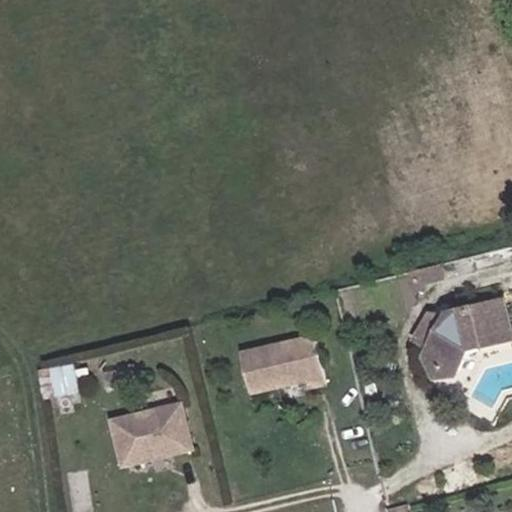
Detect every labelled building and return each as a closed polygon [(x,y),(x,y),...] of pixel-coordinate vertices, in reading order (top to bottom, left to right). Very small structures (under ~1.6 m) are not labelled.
[(446,264),(416,272),(420,286),(449,278),(446,264)] [(446,369),(463,368),(475,349),(511,341),(511,319),(509,304),(456,316),(449,325),(435,316),(420,341),(434,349),(429,357),(446,369)] [(323,381),(312,337),(241,351),(250,388),(307,376),(309,385),(323,381)] [(446,369),(429,357),(436,376),(459,375),(463,368),(446,369)] [(48,394),(78,390),(74,367),(44,371),(48,394)] [(180,407),(115,421),(125,467),(191,451),(180,407)]
